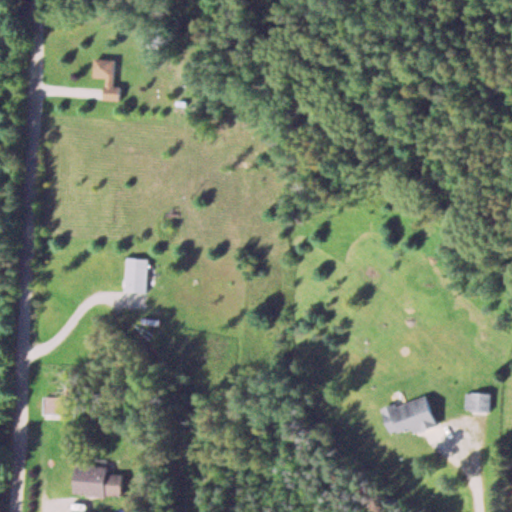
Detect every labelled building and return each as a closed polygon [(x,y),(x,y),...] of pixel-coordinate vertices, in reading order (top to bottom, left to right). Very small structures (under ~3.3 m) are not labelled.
[(118,83),(119,58),(97,57),(97,77),(108,77),(108,99),(124,99),(125,83),(118,83)] [(126,292),(150,292),(150,257),(126,257),(126,292)] [(386,408),(394,437),(442,423),(433,394),(386,408)] [(468,394),(468,410),(489,410),(489,394),(468,394)] [(68,415),(68,395),(44,395),(44,415),(68,415)] [(111,465),(77,465),(77,493),(126,493),(126,472),(111,472),(111,465)]
